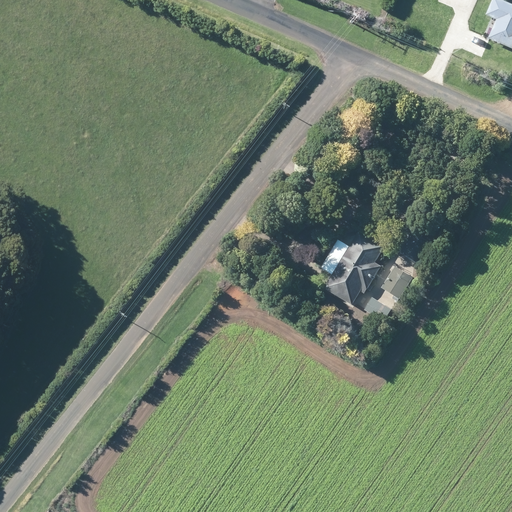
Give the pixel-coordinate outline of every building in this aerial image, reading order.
[(511,8),(495,1),(487,19),(497,23),(488,42),(511,51),(511,8)] [(311,241),(283,228),(272,252),(300,265),(311,241)] [(433,237),(416,229),(402,257),(419,266),(433,237)] [(325,293),(352,309),(363,291),(368,294),(384,266),(379,263),(387,248),(359,232),(353,243),(342,236),(323,271),(334,278),(325,293)] [(413,281),(395,270),(383,289),(401,300),(413,281)] [(386,308),(373,300),(366,312),(378,319),(386,308)]
